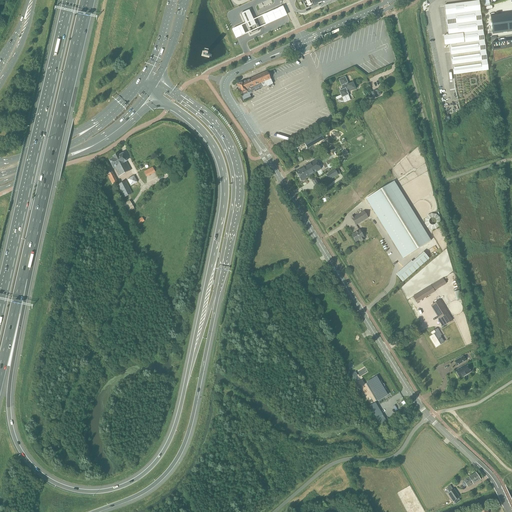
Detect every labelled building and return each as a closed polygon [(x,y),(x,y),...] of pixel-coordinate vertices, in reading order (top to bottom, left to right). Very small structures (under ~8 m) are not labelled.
[(302,0),(306,8),(306,9),(307,9),(309,8),(310,7),(317,4),(318,4),(324,1),(325,0),(302,0)] [(447,39),(447,42),(448,46),(449,45),(451,55),(452,65),(487,61),(479,1),(444,5),(447,26),(448,36),(447,36),(447,39)] [(262,16),(266,26),(287,16),(283,7),(262,16)] [(511,31),(511,12),(490,16),(493,34),(511,31)] [(243,16),(242,16),(249,30),(251,29),(245,15),(243,15),(243,16)] [(232,30),(236,40),(246,35),(241,26),(232,30)] [(511,53),(511,40),(491,44),(494,62),(511,57),(511,54),(511,53)] [(338,80),(341,86),(348,83),(345,77),(338,80)] [(304,143),(308,149),(324,139),(320,133),(304,143)] [(119,176),(131,170),(126,161),(127,161),(123,154),(119,156),(118,155),(113,157),(114,158),(110,160),(113,168),(114,167),(119,176)] [(296,172),(299,178),(303,175),(302,173),(305,172),(306,173),(312,169),(314,173),(321,169),(316,160),(296,172)] [(117,181),(113,172),(110,168),(106,170),(108,174),(107,174),(112,184),(117,181)] [(303,175),(299,178),(301,181),(302,180),(302,181),(305,180),(304,179),(314,173),(312,169),(306,173),(305,172),(302,173),(303,175)] [(326,175),(329,180),(338,175),(335,169),(326,175)] [(127,179),(131,186),(137,182),(134,176),(127,179)] [(316,187),(319,185),(315,178),(311,180),(313,185),(314,184),(316,187)] [(117,185),(124,198),(132,194),(125,181),(117,185)] [(395,182),(367,199),(403,258),(431,241),(395,182)] [(134,209),(129,201),(123,205),(127,213),(134,209)] [(351,218),(356,225),(368,218),(364,211),(354,217),(354,215),(351,217),(352,218),(351,218)] [(364,238),(359,230),(351,235),(356,242),(360,239),(360,241),(361,242),(365,239),(364,238)] [(439,286),(437,282),(413,297),(417,303),(435,292),(433,289),(439,286)] [(440,300),(431,306),(439,318),(444,316),(445,318),(439,321),(442,326),(446,324),(452,320),(447,312),(440,301),(440,300)] [(430,337),(432,340),(436,347),(444,342),(439,336),(441,335),(438,329),(431,333),(432,336),(430,337)] [(466,361),(463,356),(454,361),(457,366),(466,361)] [(455,371),(460,378),(471,372),(466,365),(455,371)] [(376,378),(366,384),(376,401),(387,395),(384,391),(386,390),(381,381),(379,382),(376,378)] [(368,399),(363,401),(375,420),(379,417),(368,399)] [(464,481),(461,483),(464,487),(467,485),(468,487),(473,484),(480,480),(476,473),(469,477),(469,478),(464,481)] [(449,492),(448,493),(451,499),(458,495),(454,489),(453,490),(449,492)]
